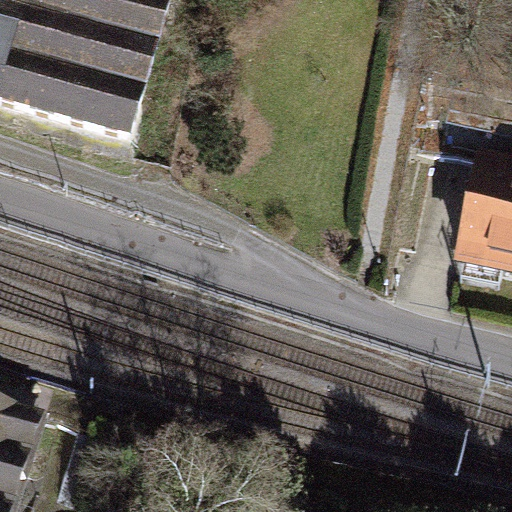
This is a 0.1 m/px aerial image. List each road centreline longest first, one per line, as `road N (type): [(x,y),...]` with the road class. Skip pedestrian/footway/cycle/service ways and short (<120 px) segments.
road 1 (residential): [(511,358),(318,304),(0,196)]
road 2 (track): [(0,148),(234,233),(318,304)]
